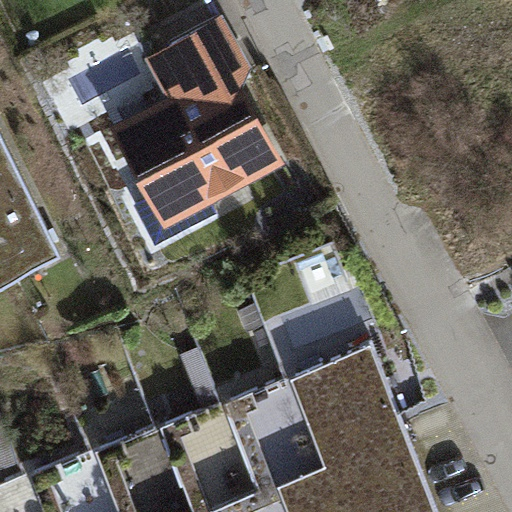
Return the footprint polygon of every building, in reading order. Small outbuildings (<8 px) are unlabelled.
[(172,43),(197,88),(227,71),(228,72),(245,63),(220,17),(172,43)] [(197,88),(127,126),(161,188),(135,203),(156,242),(217,210),(207,192),(273,156),(228,72),(227,71),(197,88)] [(0,283),(61,254),(0,132),(0,283)] [(435,511),(370,341),(291,372),(324,457),(278,475),(292,511),(435,511)] [(217,511),(292,511),(278,475),(324,457),(291,372),(226,396),(259,483),(213,500),(217,511)] [(217,511),(213,500),(259,483),(226,396),(161,422),(193,508),(182,511),(217,511)] [(182,511),(193,508),(161,422),(95,448),(120,511),(182,511)] [(120,511),(95,448),(30,473),(45,511),(120,511)] [(0,511),(45,511),(30,473),(0,484),(0,511)]
